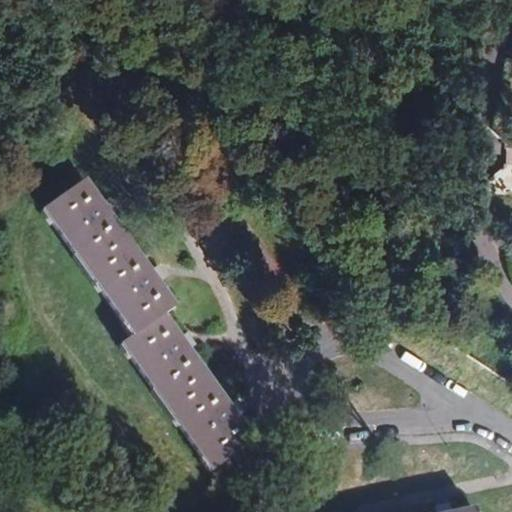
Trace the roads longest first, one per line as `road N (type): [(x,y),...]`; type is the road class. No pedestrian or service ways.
road 1 (track): [(0,46),(120,109),(338,333),(371,350)]
road 2 (residential): [(478,415),(371,350),(318,352),(280,381),(274,408),(280,423),(296,429)]
road 3 (residential): [(296,429),(478,415)]
